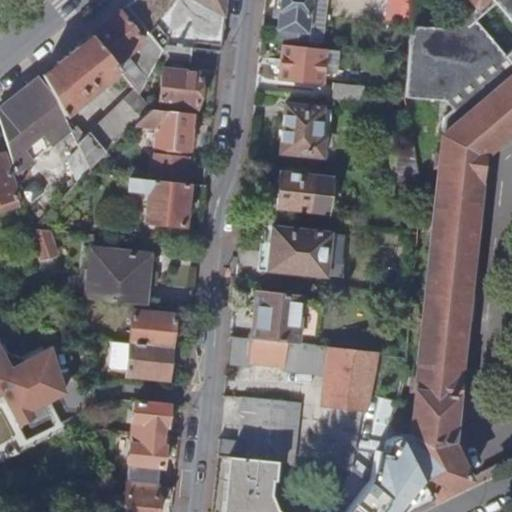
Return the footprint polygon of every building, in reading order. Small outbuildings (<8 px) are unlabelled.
[(153,41),(161,50),(163,47),(190,49),(219,52),(224,0),(134,0),(126,7),(153,41)] [(279,7),(276,38),(304,41),(307,0),(276,0),(276,6),(279,7)] [(387,0),(386,18),(413,20),(417,0),(387,0)] [(407,438),(396,437),(429,499),(470,479),(450,440),(464,310),(481,156),(511,129),(511,0),(469,0),(475,7),(446,31),(411,27),(409,38),(407,53),(402,98),(443,102),(450,111),(442,119),(431,228),(407,438)] [(141,40),(118,13),(113,18),(91,36),(113,64),(141,40)] [(64,116),(119,72),(113,64),(91,36),(41,75),(57,103),(64,116)] [(150,55),(141,67),(148,74),(156,59),(161,50),(153,41),(144,48),(150,55)] [(278,80),(321,84),(324,49),(281,45),(278,80)] [(188,62),(190,49),(163,47),(161,50),(156,59),(188,62)] [(141,67),(128,84),(133,90),(137,95),(148,74),(141,67)] [(158,104),(195,108),(199,72),(162,69),(158,104)] [(14,174),(70,130),(70,128),(67,122),(64,116),(57,103),(41,75),(0,108),(0,128),(13,172),(14,174)] [(332,83),(330,100),(360,103),(362,87),(332,83)] [(73,127),(70,128),(70,130),(79,150),(88,171),(133,126),(149,110),(137,95),(133,90),(83,136),(73,127)] [(279,152),(321,156),(322,138),(317,137),(320,108),(284,104),(279,152)] [(188,129),(190,115),(149,110),(133,126),(155,128),(153,148),(188,151),(190,130),(188,129)] [(398,147),(395,175),(416,177),(411,149),(398,147)] [(67,161),(77,183),(84,176),(88,171),(79,150),(67,161)] [(1,155),(0,154),(0,210),(17,206),(1,155)] [(150,182),(183,184),(185,158),(152,155),(150,182)] [(273,206),(325,211),(328,177),(277,172),(273,206)] [(393,194),(419,197),(419,194),(416,177),(395,175),(393,194)] [(183,226),(187,185),(183,184),(150,182),(148,181),(127,180),(127,191),(147,193),(145,223),(183,226)] [(260,268),(324,274),(327,233),(271,228),(269,250),(262,249),(260,268)] [(54,255),(48,231),(31,229),(39,258),(40,260),(54,255)] [(90,249),(85,299),(142,304),(148,254),(90,249)] [(255,299),(250,339),(296,344),(299,304),(300,297),(269,294),(268,300),(255,299)] [(317,305),(299,304),(296,344),(313,346),(317,305)] [(131,310),(128,342),(170,346),(174,314),(131,310)] [(330,408),(325,468),(349,471),(360,413),(364,413),(365,403),(375,355),(375,353),(313,346),(296,344),(250,339),(229,337),(227,359),(227,363),(248,365),(249,362),(281,366),(282,370),(323,374),(321,407),(330,408)] [(167,378),(170,346),(128,342),(113,340),(110,366),(125,367),(125,374),(167,378)] [(8,367),(0,351),(0,393),(17,425),(32,417),(29,410),(62,392),(48,345),(8,367)] [(403,357),(375,355),(365,403),(392,409),(400,386),(403,357)] [(238,440),(219,438),(217,457),(226,458),(275,463),(293,465),(299,402),(243,397),(238,440)] [(169,404),(133,401),(130,432),(161,435),(162,425),(167,425),(169,404)] [(160,445),(161,435),(130,432),(127,463),(162,466),(165,446),(160,445)] [(405,511),(409,508),(429,499),(396,437),(395,435),(385,440),(383,451),(374,450),(369,476),(366,481),(343,511),(405,511)] [(275,511),(274,511),(268,495),(270,481),(273,480),(275,463),(226,458),(222,511),(221,511),(275,511)] [(154,495),(155,485),(126,482),(122,511),(156,511),(158,496),(154,495)]
